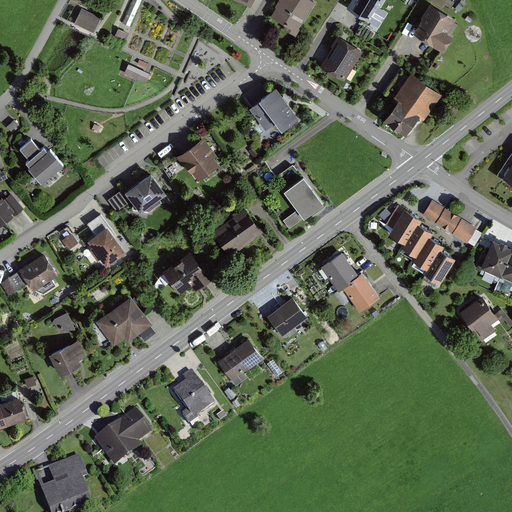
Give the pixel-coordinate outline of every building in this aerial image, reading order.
[(133,0),(123,22),(131,25),(142,0),(133,0)] [(310,0),(283,0),(273,17),(300,33),(318,4),(310,0)] [(387,0),(353,0),(347,12),(380,30),(389,14),(382,11),(387,0)] [(457,22),(432,7),(414,36),(446,55),(456,38),(450,34),(457,22)] [(82,8),(76,22),(94,31),(101,17),(82,8)] [(119,28),(115,35),(125,40),(129,33),(119,28)] [(364,52),(339,38),(323,68),(347,82),(364,52)] [(129,63),(125,72),(145,81),(149,73),(145,71),(149,63),(140,59),(136,66),(129,63)] [(401,99),(387,119),(409,134),(421,117),(425,120),(443,94),(414,73),(397,97),(401,99)] [(301,118),(278,87),(250,107),(268,130),(277,123),(283,131),(301,118)] [(15,119),(8,125),(14,132),(21,126),(15,119)] [(95,123),(92,129),(99,132),(101,126),(95,123)] [(30,158),(41,148),(32,137),(20,148),(30,158)] [(223,164),(204,138),(180,156),(199,182),(223,164)] [(48,150),(45,145),(41,148),(30,158),(26,161),(30,165),(28,167),(43,184),(65,165),(51,148),(48,150)] [(511,162),(502,177),(511,184),(511,162)] [(293,167),(276,179),(297,209),(314,197),(293,167)] [(4,170),(0,172),(0,182),(8,177),(4,170)] [(170,195),(154,172),(126,191),(142,214),(170,195)] [(122,190),(112,195),(117,206),(128,201),(122,190)] [(0,226),(2,226),(9,221),(25,209),(11,193),(6,199),(0,200),(0,226)] [(433,202),(424,217),(469,244),(478,229),(433,202)] [(265,233),(247,209),(214,234),(232,258),(265,233)] [(424,220),(407,209),(391,234),(406,243),(404,247),(418,256),(415,260),(429,269),(426,273),(443,283),(459,258),(445,249),(447,245),(433,236),(435,232),(422,224),(424,220)] [(127,254),(109,227),(90,240),(108,266),(127,254)] [(79,244),(72,235),(62,242),(69,251),(79,244)] [(511,255),(511,249),(493,241),(481,267),(503,276),(511,255)] [(216,279),(194,251),(164,275),(181,296),(193,287),(198,293),(216,279)] [(361,276),(344,253),(323,269),(339,292),(344,288),(361,276)] [(61,276),(46,254),(22,270),(37,292),(61,276)] [(511,255),(503,276),(511,280),(511,255)] [(16,269),(1,280),(10,292),(25,281),(16,269)] [(361,276),(344,288),(361,311),(381,296),(364,274),(361,276)] [(154,326),(132,297),(98,322),(116,347),(126,339),(129,343),(154,326)] [(294,297),(269,317),(285,336),(310,316),(294,297)] [(486,298),(463,312),(482,341),(505,326),(486,298)] [(67,312),(55,318),(53,321),(59,328),(68,330),(76,329),(67,312)] [(250,339),(220,360),(235,381),(265,360),(250,339)] [(81,341),(52,355),(61,375),(84,365),(82,360),(89,357),(81,341)] [(187,382),(175,391),(190,410),(184,415),(191,425),(218,405),(192,371),(184,377),(187,382)] [(34,376),(25,379),(28,387),(37,383),(34,376)] [(23,395),(1,402),(9,425),(30,418),(23,395)] [(1,402),(0,402),(0,427),(9,425),(1,402)] [(138,408),(95,439),(116,467),(144,447),(142,443),(156,433),(138,408)] [(80,456),(35,475),(51,511),(75,511),(96,503),(85,479),(89,478),(80,456)]
